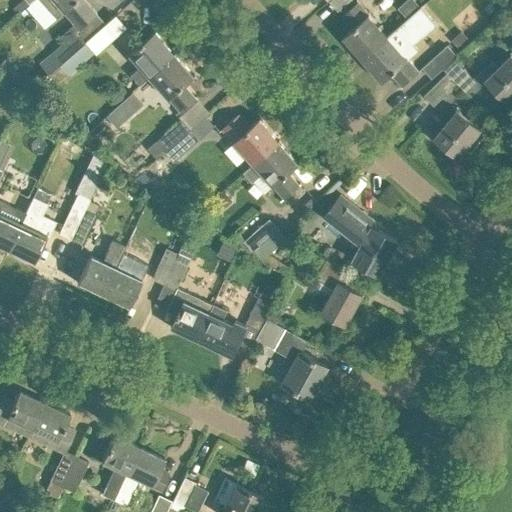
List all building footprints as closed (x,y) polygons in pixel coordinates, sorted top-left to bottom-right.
[(86,42),(106,24),(93,9),(85,0),(55,0),(75,22),(72,25),(77,31),(51,53),(60,64),(86,42)] [(412,13),(424,0),(406,0),(403,4),(412,13)] [(358,1),(342,15),(353,27),(342,37),(362,59),(388,36),(358,1)] [(381,81),(391,73),(402,86),(419,71),(410,61),(419,53),(414,47),(437,27),(439,30),(440,29),(421,7),(388,36),(362,59),(381,81)] [(129,54),(149,76),(175,53),(155,31),(129,54)] [(453,41),(459,48),(460,48),(469,39),(462,32),(453,41)] [(94,51),(86,42),(60,64),(69,73),(94,51)] [(454,53),(446,45),(446,44),(423,67),(433,77),(442,68),(443,69),(454,59),(457,56),(454,53)] [(175,53),(149,76),(180,112),(197,97),(186,84),(195,76),(175,53)] [(479,73),(485,79),(506,101),(511,94),(511,56),(510,55),(498,66),(492,59),(479,73)] [(19,77),(21,76),(5,57),(0,61),(0,80),(7,88),(18,78),(19,77)] [(447,73),(457,83),(471,97),(486,81),(478,73),(473,78),(454,59),(443,69),(447,73)] [(457,83),(447,73),(421,97),(432,108),(457,83)] [(138,87),(110,113),(121,125),(149,99),(138,87)] [(482,132),(456,109),(434,137),(457,156),(464,147),(468,151),(482,132)] [(233,142),(253,163),(279,140),(260,118),(249,127),(238,114),(221,129),(233,142)] [(155,141),(165,152),(191,130),(181,118),(155,141)] [(49,128),(45,137),(56,142),(60,133),(49,128)] [(191,130),(165,152),(174,161),(199,139),(191,130)] [(279,140),(253,163),(243,172),(252,182),(262,174),(284,198),(300,184),(289,171),(299,163),(279,140)] [(46,202),(45,202),(50,192),(37,185),(32,195),(24,211),(20,221),(19,221),(6,248),(32,261),(45,233),(48,235),(55,220),(41,214),(46,202)] [(233,200),(224,190),(215,198),(223,208),(233,200)] [(325,214),(335,222),(363,243),(353,261),(355,262),(350,271),(361,277),(366,268),(378,274),(397,239),(376,228),(378,225),(340,195),(325,214)] [(0,245),(6,248),(19,221),(20,221),(24,211),(5,202),(0,199),(0,245)] [(58,233),(69,238),(83,208),(72,203),(58,233)] [(83,208),(69,238),(81,244),(96,214),(83,208)] [(269,218),(244,241),(257,256),(262,259),(286,239),(278,230),(279,229),(269,218)] [(102,294),(115,266),(125,245),(111,238),(101,259),(89,254),(76,281),(102,294)] [(153,278),(164,283),(178,253),(167,247),(153,278)] [(178,253),(164,283),(176,289),(191,258),(178,252),(178,253)] [(272,265),(276,258),(269,254),(265,261),(272,265)] [(346,272),(325,261),(316,278),(334,288),(321,310),(345,323),(361,294),(340,283),(346,272)] [(115,266),(102,294),(127,306),(140,278),(115,266)] [(178,287),(177,289),(167,310),(177,315),(172,327),(196,338),(213,304),(178,287)] [(259,328),(273,297),(260,292),(246,322),(259,328)] [(234,322),(224,318),(228,310),(214,303),(214,304),(213,304),(196,338),(232,355),(246,325),(235,320),(234,322)] [(256,338),(273,348),(295,360),(282,383),(309,398),(327,365),(302,351),(307,340),(285,328),(267,318),(256,338)] [(2,396),(0,399),(0,422),(26,435),(43,401),(17,389),(12,400),(2,396)] [(26,435),(61,452),(63,449),(72,430),(62,425),(68,413),(43,401),(26,435)] [(99,461),(112,468),(102,492),(114,498),(125,474),(138,446),(112,433),(99,461)] [(137,479),(150,486),(161,490),(168,475),(158,470),(164,458),(138,446),(125,474),(114,498),(126,503),(137,479)] [(63,449),(61,452),(49,480),(61,485),(75,455),(63,449)] [(87,461),(75,455),(61,485),(73,491),(87,461)] [(246,458),(240,470),(253,476),(258,464),(246,458)] [(180,510),(194,482),(183,476),(171,500),(169,505),(180,510)] [(252,511),(260,496),(223,478),(212,499),(223,505),(219,511),(252,511)] [(165,511),(169,505),(171,500),(157,494),(148,511),(165,511)]
